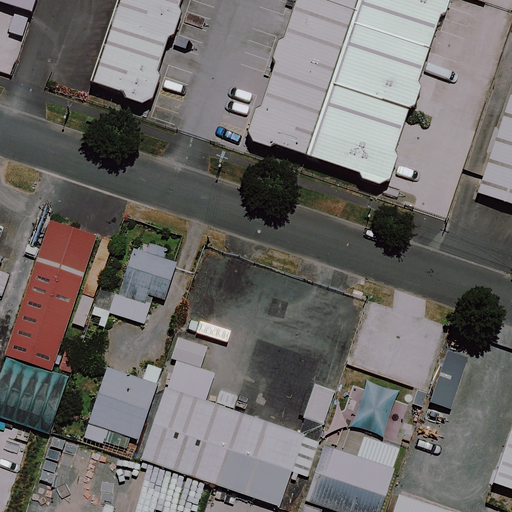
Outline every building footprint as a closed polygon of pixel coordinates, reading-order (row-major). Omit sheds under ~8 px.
[(41,0),(0,0),(0,6),(35,18),(41,0)] [(124,0),(95,89),(128,100),(131,106),(147,111),(156,107),(164,84),(161,79),(172,44),(177,43),(185,21),(181,14),(186,0),(124,0)] [(303,0),(288,46),(283,48),(277,65),(280,71),(266,115),(259,118),(252,139),(257,150),(275,155),(281,152),(312,163),(364,0),(303,0)] [(364,0),(312,163),(364,180),(366,186),(382,191),(393,186),(401,164),(399,158),(412,116),(419,113),(424,96),(422,89),(444,22),(449,19),(455,0),(364,0)] [(511,102),(480,198),(511,209),(511,102)] [(98,235),(52,220),(8,355),(54,370),(98,235)] [(167,249),(150,244),(148,251),(135,247),(120,294),(116,293),(110,313),(145,325),(154,299),(149,297),(150,293),(167,299),(178,263),(164,258),(167,249)] [(468,358),(449,352),(433,404),(452,410),(468,358)] [(51,374),(7,360),(0,381),(0,420),(51,437),(69,380),(51,374)] [(157,384),(109,368),(91,422),(139,438),(157,384)] [(399,395),(369,384),(354,426),(384,437),(399,395)] [(335,392),(315,385),(304,419),(324,426),(335,392)] [(307,435),(168,388),(144,459),(283,506),(307,435)] [(511,440),(498,482),(511,486),(511,440)] [(382,511),(397,469),(327,446),(308,501),(342,511),(382,511)] [(452,511),(403,496),(397,511),(452,511)]
